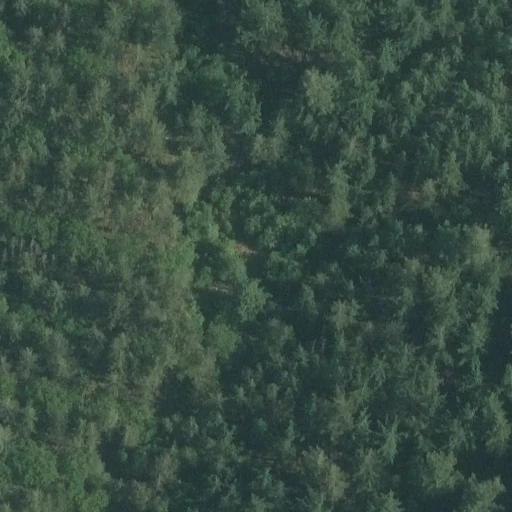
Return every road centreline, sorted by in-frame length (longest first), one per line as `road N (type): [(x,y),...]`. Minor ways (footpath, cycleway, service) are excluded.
road 1 (track): [(121,511),(511,7)]
road 2 (track): [(216,389),(152,94),(154,0)]
